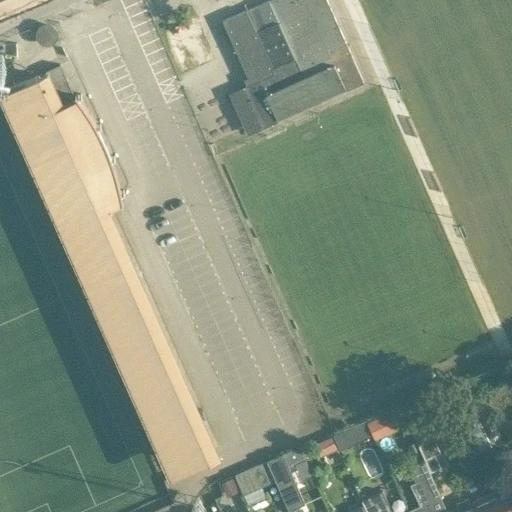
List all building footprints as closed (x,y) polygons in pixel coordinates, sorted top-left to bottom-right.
[(25,0),(21,0),(0,9),(0,21),(29,9),(25,0)] [(328,0),(263,0),(223,16),(249,82),(199,102),(216,144),(348,92),(333,53),(347,47),(328,0)] [(52,69),(1,90),(67,254),(118,233),(108,209),(127,202),(84,94),(65,102),(52,69)] [(503,439),(477,388),(467,393),(471,400),(466,402),(476,423),(460,431),(468,447),(484,438),(488,446),(503,439)] [(171,478),(221,455),(194,395),(164,408),(166,413),(146,422),(171,478)] [(396,408),(366,420),(373,438),(403,426),(396,408)] [(427,416),(410,423),(429,468),(440,463),(434,448),(438,447),(439,448),(440,448),(427,416)] [(283,453),(266,460),(275,480),(288,510),(304,503),(283,453)] [(262,486),(275,480),(266,460),(234,474),(243,494),(262,486)] [(421,506),(407,511),(445,511),(447,511),(425,461),(409,468),(415,482),(410,484),(421,506)] [(511,511),(511,488),(508,479),(497,484),(499,489),(484,495),(491,511),(511,511)] [(407,511),(405,511),(391,511),(382,490),(361,500),(363,505),(364,504),(367,511),(407,511)] [(467,497),(456,503),(459,511),(491,511),(484,495),(474,499),(469,501),(467,497)]
